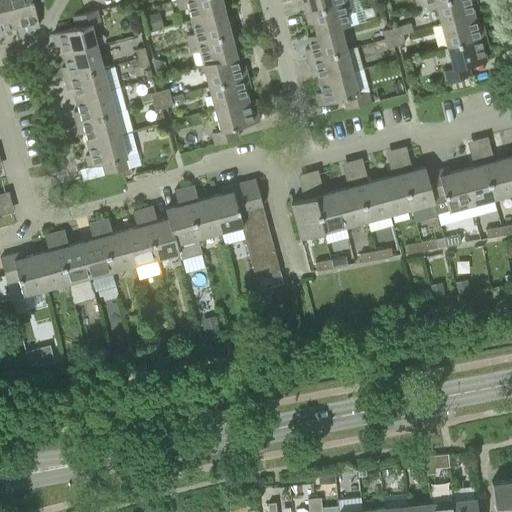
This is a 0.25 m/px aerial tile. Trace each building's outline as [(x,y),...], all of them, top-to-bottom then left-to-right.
[(4,29),(14,26),(6,0),(0,0),(0,35),(5,34),(4,29)] [(6,0),(14,26),(26,23),(27,28),(39,25),(33,2),(39,0),(6,0)] [(190,19),(224,10),(221,0),(175,0),(179,10),(187,7),(190,19)] [(307,0),(310,11),(351,0),(307,0)] [(316,33),(341,27),(350,25),(346,11),(355,9),(352,0),(351,0),(310,11),(316,33)] [(434,3),(447,0),(415,0),(417,8),(434,3)] [(440,24),(474,15),(471,5),(476,3),(474,0),(447,0),(434,3),(440,24)] [(64,55),(96,46),(90,24),(99,21),(96,10),(73,16),(76,27),(52,33),(56,45),(61,44),(64,55)] [(187,44),(235,31),(232,20),(227,21),(224,10),(190,19),(194,33),(185,36),(187,44)] [(446,46),(484,36),(482,25),(477,27),(474,15),(440,24),(446,46)] [(393,37),(402,34),(400,26),(391,28),(393,37)] [(308,60),(347,49),(341,27),(316,33),(307,36),(310,47),(305,49),(308,60)] [(384,39),(393,37),(391,28),(382,30),(384,39)] [(202,63),(236,54),(233,43),(238,42),(235,31),(187,44),(190,53),(198,51),(202,63)] [(396,45),(405,43),(402,34),(393,37),(396,45)] [(470,76),(470,75),(468,65),(486,60),(483,49),(488,47),(484,36),(446,46),(452,68),(444,70),(447,82),(470,76)] [(386,48),(396,45),(393,37),(384,39),(386,48)] [(64,78),(101,68),(96,46),(64,55),(66,66),(61,67),(64,78)] [(138,58),(147,56),(144,47),(136,49),(138,58)] [(319,81),(353,72),(347,49),(308,60),(311,71),(316,69),(319,81)] [(208,86),(247,75),(244,64),(239,65),(236,54),(202,63),(208,86)] [(140,67),(149,65),(147,56),(138,58),(140,67)] [(75,99),(107,90),(101,68),(64,78),(67,89),(72,87),(75,99)] [(369,103),(366,91),(358,93),(353,72),(319,81),(322,91),(317,93),(320,104),(343,98),(346,109),(369,103)] [(213,108),(248,98),(245,87),(250,86),(247,75),(208,86),(213,108)] [(161,99),(170,97),(168,88),(159,91),(161,99)] [(76,122),(113,112),(107,90),(75,99),(78,110),(73,111),(76,122)] [(153,101),(161,99),(159,91),(150,93),(153,101)] [(161,99),(164,107),(172,105),(170,97),(161,99)] [(220,130),(213,132),(216,143),(239,137),(236,126),(259,120),(256,108),(251,109),(248,98),(213,108),(220,130)] [(155,110),(164,107),(161,99),(153,101),(155,110)] [(87,142),(119,134),(113,112),(76,122),(79,133),(84,132),(87,142)] [(119,134),(87,142),(90,154),(85,155),(88,167),(102,163),(105,174),(128,168),(119,134)] [(387,148),(391,165),(411,160),(407,143),(387,148)] [(362,155),(343,159),(347,176),(366,172),(362,155)] [(493,198),(511,193),(511,180),(506,157),(494,161),(492,155),(482,158),(493,198)] [(471,204),(493,198),(482,158),(472,161),(473,166),(461,169),(471,204)] [(434,202),(426,173),(424,166),(412,169),(410,164),(401,167),(412,208),(434,202)] [(304,188),(323,183),(318,166),(299,172),(304,188)] [(389,214),(412,208),(401,167),(390,170),(392,175),(380,178),(389,214)] [(448,211),(471,204),(461,169),(450,172),(448,167),(426,173),(434,202),(436,208),(446,205),(448,211)] [(367,220),(389,214),(380,178),(368,181),(366,176),(356,179),(367,220)] [(249,204),(261,201),(255,179),(244,182),(249,204)] [(345,226),(367,220),(356,179),(346,182),(347,187),(335,190),(345,226)] [(236,207),(249,204),(244,182),(231,185),(236,207)] [(219,232),(210,196),(198,199),(194,185),(183,188),(197,238),(219,232)] [(222,193),(210,196),(219,232),(241,226),(239,219),(236,207),(231,185),(221,188),(222,193)] [(176,243),(197,238),(183,188),(174,190),(178,205),(167,208),(176,243)] [(324,232),(345,226),(335,190),(324,193),(322,188),(312,191),(324,230),(324,232)] [(300,237),(324,230),(312,191),(302,193),(303,199),(291,202),(300,237)] [(239,219),(264,212),(261,201),(249,204),(236,207),(239,219)] [(179,253),(176,243),(167,208),(165,208),(167,217),(156,220),(152,206),(142,209),(156,259),(179,253)] [(134,265),(156,259),(142,209),(132,211),(136,226),(124,229),(134,265)] [(242,231),(268,224),(264,212),(239,219),(241,226),(242,231)] [(112,271),(134,265),(124,229),(112,232),(108,218),(98,220),(112,271)] [(90,277),(112,271),(98,220),(88,223),(92,238),(80,241),(90,277)] [(502,235),(511,232),(511,223),(501,226),(502,235)] [(245,243),(271,236),(268,224),(242,231),(245,243)] [(487,238),(502,235),(501,226),(485,229),(487,238)] [(68,283),(90,277),(80,241),(68,244),(64,230),(54,232),(68,283)] [(46,288),(68,283),(54,232),(43,235),(47,249),(36,252),(46,288)] [(457,234),(441,237),(443,246),(459,243),(457,234)] [(248,255),(274,248),(271,236),(245,243),(248,255)] [(421,250),(437,247),(435,238),(420,241),(421,250)] [(406,253),(421,250),(420,241),(404,244),(406,253)] [(376,259),(392,256),(390,247),(375,250),(376,259)] [(252,267),(277,260),(274,248),(248,255),(252,267)] [(361,262),(376,259),(375,250),(359,253),(361,262)] [(23,295),(46,288),(36,252),(23,256),(22,251),(0,256),(0,258),(4,275),(6,282),(18,279),(23,295)] [(332,267),(347,264),(346,256),(330,259),(332,267)] [(316,270),(332,267),(330,259),(314,262),(316,270)] [(255,279),(280,272),(277,260),(252,267),(255,279)] [(511,511),(511,479),(491,481),(494,511),(511,511)] [(322,508),(321,497),(307,499),(308,509),(322,508)] [(453,499),(454,511),(477,511),(476,497),(453,499)] [(431,511),(454,511),(453,499),(431,501),(431,511)] [(408,511),(431,511),(431,501),(407,504),(408,511)] [(268,511),(276,511),(275,502),(267,503),(268,511)]
